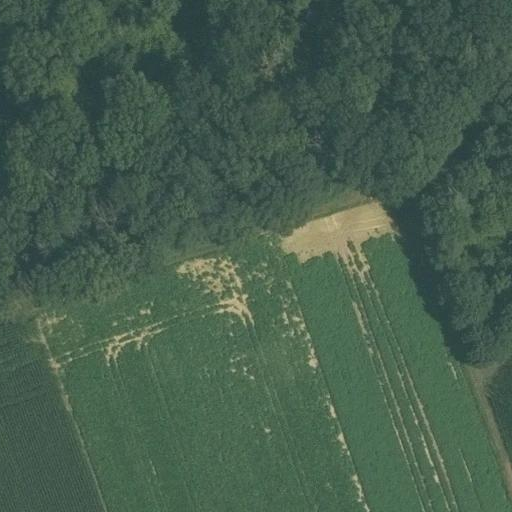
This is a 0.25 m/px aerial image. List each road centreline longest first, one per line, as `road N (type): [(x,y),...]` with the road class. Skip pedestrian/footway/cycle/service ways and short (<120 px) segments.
road 1 (track): [(0,322),(392,207),(417,220),(474,385)]
road 2 (track): [(162,0),(378,207)]
